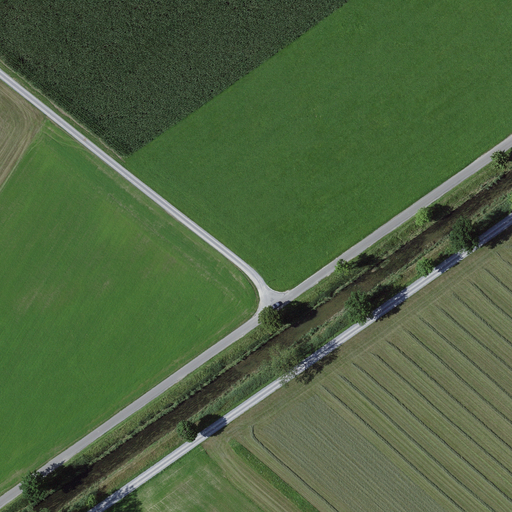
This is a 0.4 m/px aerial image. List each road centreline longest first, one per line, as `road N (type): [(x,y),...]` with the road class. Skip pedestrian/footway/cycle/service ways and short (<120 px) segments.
road 1 (unclassified): [(0,501),(511,140)]
road 2 (track): [(511,218),(95,511)]
road 3 (track): [(273,307),(257,280),(0,73)]
